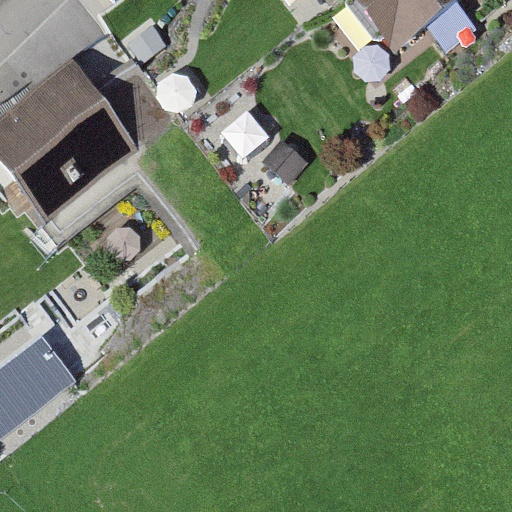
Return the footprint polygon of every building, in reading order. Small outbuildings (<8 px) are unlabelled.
[(246,11),(237,0),(151,0),(97,45),(141,98),(246,11)] [(289,0),(312,29),(330,14),(348,0),(289,0)] [(466,0),(348,0),(330,14),(385,84),(477,13),(466,0)] [(124,94),(74,136),(116,187),(38,252),(54,271),(135,204),(200,282),(247,242),(124,94)] [(52,109),(0,152),(0,206),(38,252),(116,187),(74,136),(52,109)]
